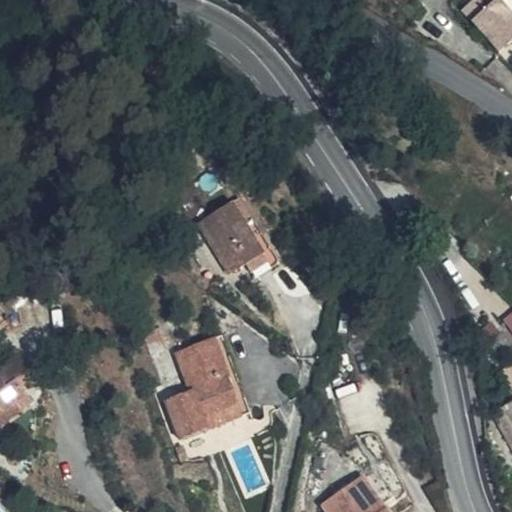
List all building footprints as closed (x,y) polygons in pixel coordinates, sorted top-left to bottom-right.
[(473,0),(463,8),(472,18),(494,0),(473,0)] [(407,19),(395,31),(419,52),(430,40),(407,19)] [(502,32),(493,40),(503,51),(511,42),(502,32)] [(511,42),(503,51),(493,40),(479,54),(511,88),(511,42)] [(247,263),(254,275),(276,262),(241,199),(195,224),(224,275),(247,263)] [(164,401),(178,439),(248,413),(220,337),(176,353),(190,391),(164,401)] [(0,433),(5,430),(0,424),(0,422),(20,407),(25,414),(37,405),(37,402),(27,389),(21,382),(32,371),(22,359),(15,352),(0,363),(0,433)] [(37,379),(32,371),(21,382),(27,389),(37,381),(37,379)] [(511,383),(509,379),(497,386),(511,405),(511,403),(511,383)] [(0,424),(5,430),(25,414),(20,407),(0,422),(0,424)] [(387,511),(363,477),(321,506),(325,511),(387,511)]
